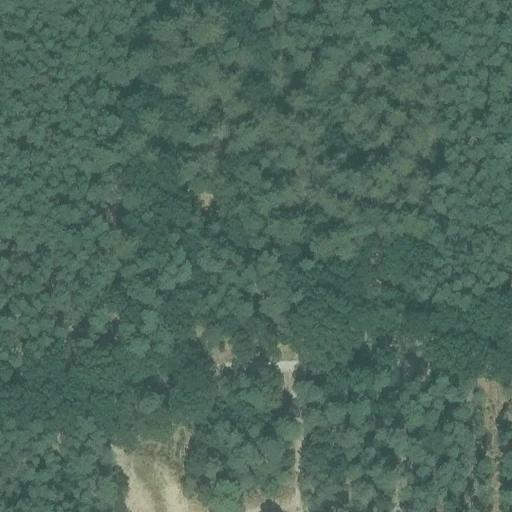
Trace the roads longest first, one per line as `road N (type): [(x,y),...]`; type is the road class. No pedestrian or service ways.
road 1 (track): [(0,399),(411,360),(511,340)]
road 2 (track): [(134,0),(104,388)]
road 3 (track): [(442,0),(411,360)]
